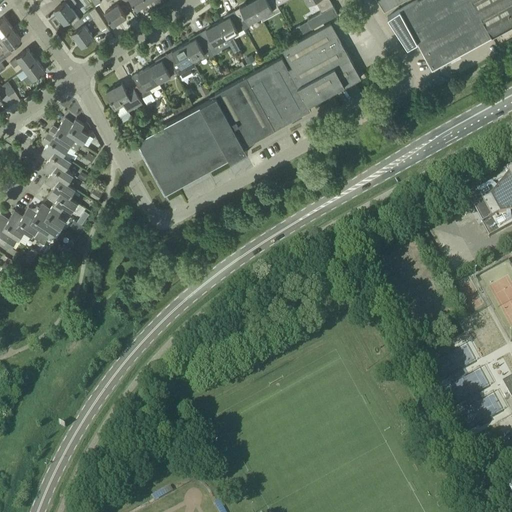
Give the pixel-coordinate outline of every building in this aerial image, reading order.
[(69,19),(72,24),(80,18),(71,6),(77,2),(75,0),(64,0),(65,1),(54,9),(64,22),(69,19)] [(147,0),(130,0),(137,9),(148,2),(147,0)] [(250,25),(249,22),(261,16),(251,0),(234,10),(244,28),(250,25)] [(278,6),(277,4),(275,0),(251,0),(261,16),(278,6)] [(315,0),(322,11),(320,12),(307,19),(312,28),(338,13),(330,0),(306,0),(308,3),(313,0),(315,0)] [(379,0),(385,10),(403,0),(379,0)] [(472,0),(415,0),(400,9),(388,17),(407,47),(417,41),(432,69),(448,60),(448,61),(450,60),(450,59),(459,54),(460,55),(462,54),(461,53),(492,36),(472,0)] [(511,0),(472,0),(492,36),(511,24),(511,0)] [(113,25),(127,16),(118,3),(105,12),(113,25)] [(80,18),(72,24),(77,29),(72,33),(82,45),(94,36),(84,23),(92,17),(95,22),(101,30),(107,26),(102,18),(95,7),(80,18)] [(232,35),(244,28),(234,10),(223,16),(225,18),(218,22),(227,38),(234,52),(240,48),(232,35)] [(0,36),(13,27),(4,16),(0,19),(0,36)] [(292,66),(341,39),(331,21),(282,48),(292,66)] [(227,38),(218,22),(200,31),(210,50),(213,54),(220,50),(217,43),(227,38)] [(291,31),(295,37),(304,32),(299,24),(296,27),(297,28),(291,31)] [(0,47),(3,52),(10,47),(21,39),(13,27),(0,36),(0,47)] [(210,50),(200,31),(189,38),(190,40),(184,44),(192,60),(210,50)] [(298,85),(324,71),(350,57),(341,39),(292,66),(288,68),(298,85)] [(184,44),(166,53),(176,72),(178,75),(196,65),(192,60),(184,44)] [(37,59),(28,48),(16,57),(10,61),(14,67),(20,62),(25,68),(37,59)] [(176,72),(166,53),(155,59),(156,62),(150,66),(158,81),(176,72)] [(252,54),(244,58),(247,63),(255,59),(252,54)] [(282,56),(264,66),(293,118),(311,108),(308,103),(298,85),(288,68),(282,56)] [(350,57),(324,71),(298,85),(308,103),(344,83),(345,85),(361,77),(350,57)] [(29,74),(23,78),(27,83),(45,70),(37,59),(25,68),(29,74)] [(158,81),(150,66),(132,75),(143,96),(161,87),(158,81)] [(275,128),(293,118),(264,66),(247,75),(275,128)] [(244,145),(275,128),(247,75),(215,93),(216,95),(137,139),(166,191),(229,157),(230,159),(239,155),(238,153),(244,149),(245,151),(247,150),(244,145)] [(15,91),(10,83),(8,80),(2,85),(8,95),(15,91)] [(119,114),(128,110),(142,102),(134,86),(127,90),(122,82),(107,91),(115,107),(119,114)] [(206,86),(199,89),(202,95),(209,92),(206,86)] [(169,103),(162,107),(166,114),(173,110),(169,103)] [(65,117),(62,122),(70,127),(67,131),(82,141),(83,142),(89,133),(81,128),(84,124),(76,118),(72,124),(69,122),(70,121),(69,119),(65,117)] [(67,131),(70,127),(62,122),(58,127),(55,125),(54,127),(52,126),(48,132),(69,146),(76,150),(82,141),(67,131)] [(69,146),(48,132),(44,137),(46,139),(45,141),(48,143),(44,148),(52,154),(56,149),(64,154),(69,146)] [(345,136),(349,148),(358,144),(354,133),(345,136)] [(50,157),(46,162),(54,168),(57,163),(66,168),(72,159),(64,154),(56,149),(52,154),(44,148),(41,154),(45,156),(47,156),(48,155),(50,157)] [(68,182),(74,173),(66,168),(57,163),(54,168),(46,162),(43,168),(47,170),(49,170),(50,169),(52,171),(49,176),(56,182),(60,177),(68,182)] [(511,170),(511,171),(511,169),(510,170),(511,171),(508,173),(507,171),(507,172),(507,173),(476,190),(482,202),(480,204),(480,205),(483,203),(491,219),(488,220),(489,221),(492,219),(498,232),(511,224),(511,170)] [(51,191),(58,196),(62,191),(70,196),(76,187),(68,182),(60,177),(56,182),(49,176),(45,182),(49,184),(51,184),(52,183),(54,185),(51,191)] [(102,193),(94,188),(90,193),(98,198),(102,193)] [(53,204),(61,210),(64,206),(72,210),(77,201),(70,196),(62,191),(58,196),(51,191),(47,196),(51,198),(53,198),(54,197),(56,199),(53,204)] [(43,203),(40,207),(39,208),(47,213),(44,218),(58,227),(60,228),(66,219),(58,214),(61,210),(53,204),(49,210),(46,208),(47,208),(46,205),(43,203)] [(29,206),(25,211),(33,216),(30,221),(38,226),(53,236),(58,227),(44,218),(47,213),(39,208),(40,207),(37,205),(36,207),(31,207),(29,206)] [(15,209),(11,215),(19,220),(16,225),(24,230),(32,235),(38,226),(30,221),(33,216),(25,211),(21,217),(19,215),(19,214),(19,212),(15,209)] [(19,220),(11,215),(8,220),(5,218),(6,218),(5,215),(1,213),(0,214),(0,219),(6,223),(3,228),(17,238),(18,238),(24,230),(16,225),(19,220)] [(79,214),(75,219),(82,224),(86,218),(79,214)] [(0,239),(5,242),(11,247),(17,238),(3,228),(6,223),(0,219),(0,239)] [(85,227),(80,223),(76,229),(81,232),(85,227)] [(511,376),(502,382),(511,398),(511,376)]
